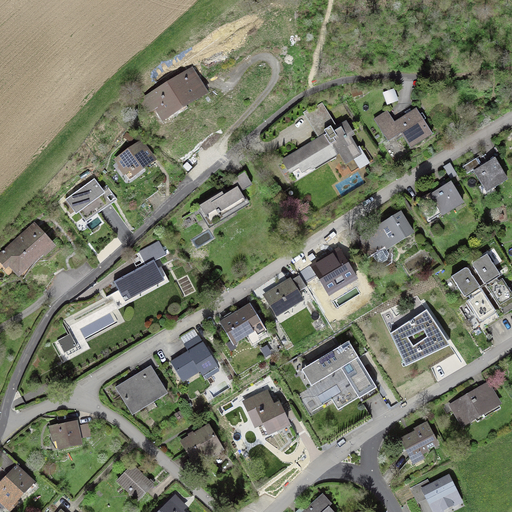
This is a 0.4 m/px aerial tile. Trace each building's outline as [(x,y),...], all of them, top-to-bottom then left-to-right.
[(210,56),(226,45),(218,38),(204,48),(210,56)] [(194,101),(206,94),(205,92),(203,93),(190,71),(156,92),(158,94),(153,97),(152,94),(151,95),(144,100),(143,103),(147,111),(156,105),(163,117),(175,110),(174,107),(182,102),(184,104),(192,99),(194,101)] [(305,113),(310,123),(326,113),(321,106),(317,108),(314,104),(306,109),(308,112),(305,113)] [(388,142),(401,133),(410,147),(431,134),(416,110),(394,123),(387,112),(374,120),(388,142)] [(358,151),(342,125),(335,129),(333,125),(324,131),(326,134),(306,146),(307,148),(285,161),(287,164),(280,168),(284,174),(293,169),(298,176),(329,158),(331,161),(336,158),(334,154),(340,151),(346,161),(358,154),(357,152),(358,151)] [(117,160),(127,173),(131,170),(134,174),(153,161),(145,150),(143,151),(139,144),(117,160)] [(507,180),(495,160),(481,167),(476,159),(462,167),(467,174),(473,170),(486,192),(507,180)] [(222,194),(201,207),(210,223),(232,210),(226,200),(251,185),(243,171),(228,180),(234,189),(223,195),(222,194)] [(94,179),(61,203),(70,215),(74,212),(76,215),(79,212),(83,218),(96,209),(99,213),(112,203),(105,195),(110,191),(106,185),(101,189),(94,179)] [(137,187),(146,200),(158,191),(149,179),(137,187)] [(429,193),(414,202),(426,222),(441,213),(443,215),(463,203),(451,183),(430,195),(429,193)] [(368,233),(357,240),(365,253),(370,251),(376,261),(382,263),(387,260),(389,254),(386,249),(413,233),(412,233),(400,214),(401,213),(384,223),(387,226),(370,236),(368,233)] [(3,253),(0,256),(0,262),(5,268),(11,262),(17,270),(20,272),(27,267),(29,263),(42,252),(44,255),(53,247),(34,225),(4,252),(3,251),(2,252),(3,253)] [(159,241),(138,252),(145,265),(114,282),(118,290),(110,294),(116,305),(131,297),(133,301),(169,281),(161,267),(158,268),(154,261),(166,255),(159,241)] [(312,267),(323,285),(350,268),(339,250),(312,267)] [(487,288),(499,281),(496,277),(500,274),(487,254),(474,263),(473,265),(473,267),(487,288)] [(464,297),(468,295),(470,299),(482,291),(468,270),(465,268),(451,277),(464,297)] [(299,275),(291,281),(290,280),(264,296),(276,315),(302,299),(298,292),(306,287),(299,275)] [(511,293),(502,279),(499,281),(487,288),(502,313),(511,306),(511,293)] [(482,325),(497,315),(482,291),(470,299),(467,301),(482,325)] [(266,331),(251,306),(221,324),(234,344),(256,331),(259,335),(266,331)] [(406,366),(422,356),(446,340),(426,310),(390,334),(406,366)] [(194,329),(180,337),(189,351),(171,362),(182,379),(199,369),(204,378),(210,375),(209,373),(217,368),(194,329)] [(74,332),(60,339),(68,353),(81,346),(74,332)] [(462,364),(446,340),(422,356),(428,370),(431,368),(437,382),(462,364)] [(348,341),(307,366),(317,383),(341,369),(359,399),(376,388),(348,341)] [(136,378),(135,376),(119,385),(134,409),(165,390),(152,368),(136,378)] [(479,388),(451,404),(464,425),(499,405),(488,387),(481,391),(479,388)] [(267,392),(245,403),(249,412),(257,408),(269,433),(288,424),(279,404),(273,407),(267,392)] [(51,426),(54,439),(58,440),(60,448),(80,443),(76,423),(60,426),(60,424),(51,426)] [(88,424),(79,426),(82,437),(90,435),(88,424)] [(413,463),(422,458),(421,453),(437,445),(426,424),(415,430),(416,432),(402,440),(413,463)] [(192,461),(206,453),(207,454),(220,446),(209,426),(181,442),(192,461)] [(0,501),(9,509),(33,483),(16,468),(18,465),(9,456),(0,465),(0,466),(9,475),(0,484),(0,501)] [(138,500),(152,485),(132,466),(118,481),(138,500)] [(427,480),(411,489),(418,502),(427,497),(433,509),(441,505),(443,510),(452,505),(450,501),(458,497),(448,477),(430,486),(427,480)] [(332,511),(328,507),(331,504),(322,494),(302,511),(332,511)] [(181,511),(180,510),(184,506),(175,498),(161,511),(181,511)]
